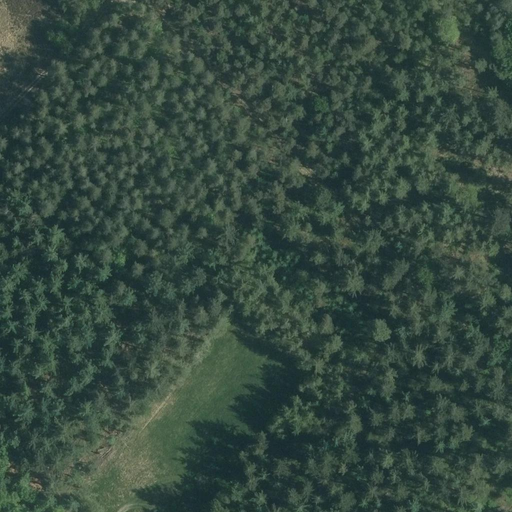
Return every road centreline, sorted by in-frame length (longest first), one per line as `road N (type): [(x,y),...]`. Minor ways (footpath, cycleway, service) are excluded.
road 1 (track): [(511,369),(136,0)]
road 2 (track): [(114,0),(0,118)]
